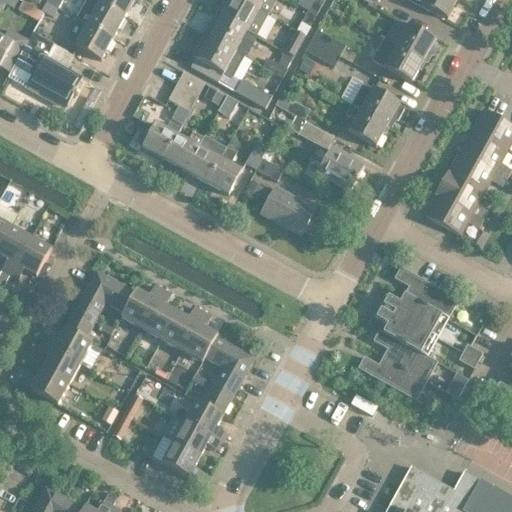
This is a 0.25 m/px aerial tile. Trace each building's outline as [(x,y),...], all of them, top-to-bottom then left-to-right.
[(17,2),(13,0),(8,0),(5,6),(13,11),(17,2)] [(51,0),(48,6),(57,11),(63,1),(60,0),(51,0)] [(87,25),(85,27),(112,42),(124,19),(98,5),(87,0),(77,20),(87,25)] [(124,19),(134,0),(100,0),(98,5),(124,19)] [(233,0),(230,0),(220,20),(246,34),(255,39),(266,18),(233,0)] [(275,0),(233,0),(266,18),(275,0)] [(307,13),(315,17),(322,4),(314,0),(307,13)] [(420,0),(418,5),(445,20),(455,0),(420,0)] [(53,19),(57,11),(48,6),(43,14),(53,19)] [(315,17),(307,13),(302,24),(310,28),(315,17)] [(214,17),(203,38),(234,55),(246,34),(220,20),(214,17)] [(381,40),(421,62),(425,55),(430,58),(432,57),(438,46),(437,43),(393,19),(381,40)] [(112,42),(85,27),(74,48),(100,63),(112,42)] [(0,70),(10,75),(14,67),(23,50),(27,43),(17,37),(7,32),(2,41),(0,40),(0,70)] [(284,55),(292,60),(305,36),(297,32),(284,55)] [(316,32),(310,43),(338,59),(344,48),(316,32)] [(23,50),(14,67),(31,77),(26,86),(26,89),(29,92),(32,94),(37,95),(38,93),(51,100),(49,102),(53,105),(57,107),(61,109),(62,106),(66,109),(81,81),(45,61),(53,46),(32,34),(29,39),(27,43),(23,50)] [(203,38),(191,59),(200,63),(195,73),(217,85),(222,75),(231,80),(237,70),(229,65),(234,55),(203,38)] [(409,84),(421,62),(381,40),(369,62),(409,84)] [(333,69),(338,59),(310,43),(305,53),(333,69)] [(282,78),(286,70),(292,60),(284,55),(278,66),(266,59),(262,67),(282,78)] [(305,61),(299,71),(309,77),(314,66),(305,61)] [(183,74),(175,88),(196,100),(204,86),(183,74)] [(241,83),(235,94),(264,110),(270,99),(241,83)] [(349,107),(359,112),(386,127),(391,119),(397,122),(404,110),(397,106),(398,105),(371,90),(362,85),(349,107)] [(175,88),(167,103),(189,114),(196,100),(175,88)] [(223,97),(209,90),(204,99),(218,107),(223,97)] [(303,123),(309,111),(281,96),(274,107),(303,123)] [(229,120),(237,105),(226,99),(218,114),(229,120)] [(386,127),(359,112),(349,107),(345,114),(355,119),(347,133),(374,148),(386,127)] [(511,128),(482,111),(469,133),(505,153),(511,140),(511,128)] [(325,151),(332,139),(304,123),(297,136),(325,151)] [(141,133),(135,144),(142,148),(151,155),(149,159),(161,165),(163,161),(175,137),(154,125),(148,136),(141,133)] [(457,153),(505,180),(510,171),(498,165),(505,153),(469,133),(457,153)] [(175,137),(163,161),(184,173),(204,138),(203,140),(192,134),(187,143),(175,137)] [(204,138),(184,173),(206,185),(219,162),(225,150),(204,138)] [(245,166),(254,171),(259,162),(256,161),(263,148),(256,144),(245,166)] [(316,176),(348,194),(355,184),(362,170),(329,152),(316,176)] [(445,174),(482,195),(489,182),(500,189),(505,180),(457,153),(445,174)] [(240,173),(219,162),(206,185),(227,197),(240,173)] [(281,174),(259,162),(254,171),(277,182),(281,174)] [(445,174),(434,196),(482,222),(486,213),(475,207),(482,195),(445,174)] [(248,182),(243,192),(255,199),(261,189),(248,182)] [(274,190),(260,216),(300,237),(314,212),(274,190)] [(434,196),(422,217),(458,237),(466,224),(477,230),(482,222),(434,196)] [(0,249),(11,230),(0,224),(0,249)] [(1,275),(8,279),(30,241),(11,230),(0,249),(0,259),(7,263),(1,275)] [(50,252),(30,241),(8,279),(17,284),(23,272),(35,279),(50,252)] [(403,297),(447,321),(458,301),(400,269),(393,282),(408,290),(403,297)] [(96,275),(85,294),(105,306),(122,315),(133,296),(96,275)] [(133,296),(122,315),(120,319),(141,331),(162,293),(154,289),(148,300),(135,293),(133,296)] [(171,298),(162,293),(141,331),(161,342),(176,316),(164,309),(171,298)] [(85,294),(64,331),(85,343),(105,306),(85,294)] [(378,308),(437,340),(447,321),(403,297),(399,305),(384,297),(378,308)] [(383,335),(426,358),(437,340),(378,308),(372,319),(387,327),(383,335)] [(188,322),(176,316),(161,342),(181,353),(202,316),(194,311),(188,322)] [(210,320),(202,316),(181,353),(202,365),(205,360),(215,341),(216,338),(204,331),(210,320)] [(472,323),(467,333),(475,338),(481,328),(472,323)] [(100,332),(110,337),(113,331),(103,326),(100,332)] [(40,346),(80,368),(92,346),(85,343),(64,331),(57,344),(45,337),(40,346)] [(382,360),(426,384),(437,364),(426,358),(383,335),(378,332),(372,344),(387,352),(382,360)] [(253,362),(215,341),(205,360),(223,371),(243,382),(253,362)] [(48,360),(41,373),(68,388),(80,368),(40,346),(36,354),(48,360)] [(466,346),(461,354),(478,364),(482,356),(466,346)] [(457,362),(473,371),(478,364),(461,354),(457,362)] [(357,372),(415,404),(426,384),(382,360),(378,367),(364,359),(357,372)] [(222,418),(243,382),(223,371),(202,407),(222,418)] [(57,409),(68,388),(41,373),(35,384),(23,378),(19,386),(29,393),(57,409)] [(192,383),(204,389),(208,382),(196,376),(192,383)] [(511,392),(498,384),(491,396),(511,407),(511,392)] [(376,409),(355,398),(351,406),(371,418),(376,409)] [(222,418),(202,407),(195,403),(184,424),(222,446),(226,438),(215,431),(222,418)] [(131,404),(125,415),(131,419),(137,408),(131,404)] [(108,408),(100,421),(109,426),(117,413),(108,408)] [(162,439),(172,445),(200,460),(207,447),(218,454),(222,446),(184,424),(173,418),(162,439)] [(119,425),(114,436),(121,439),(126,429),(119,425)] [(193,471),(200,460),(172,445),(161,465),(188,480),(189,480),(206,489),(210,481),(193,471)] [(386,511),(511,511),(511,500),(478,482),(463,474),(453,493),(410,469),(386,511)] [(83,511),(46,491),(34,511),(35,511),(83,511)] [(110,511),(113,508),(117,500),(109,495),(99,511),(90,511),(84,509),(83,511),(110,511)]
